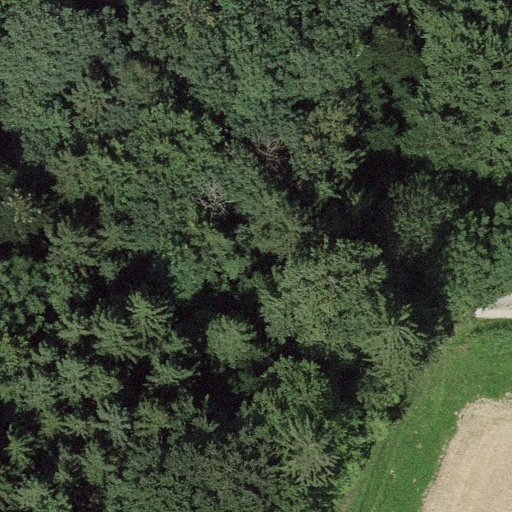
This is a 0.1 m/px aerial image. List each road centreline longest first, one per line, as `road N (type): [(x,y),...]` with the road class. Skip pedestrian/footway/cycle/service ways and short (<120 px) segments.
road 1 (track): [(511,301),(318,285),(252,293),(91,236),(36,198),(0,149)]
road 2 (track): [(252,293),(30,374),(0,377)]
road 3 (track): [(452,300),(370,511)]
